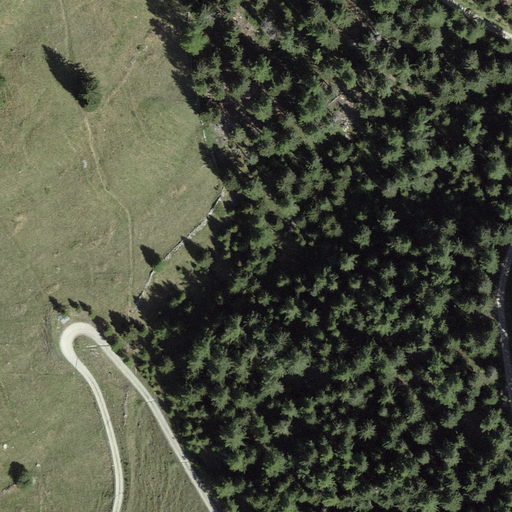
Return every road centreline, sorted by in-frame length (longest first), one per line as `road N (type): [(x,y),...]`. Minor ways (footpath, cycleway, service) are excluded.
road 1 (track): [(210,511),(143,391),(84,333),(67,339),(67,350),(94,386),(104,417),(116,461),(116,511)]
road 2 (track): [(511,253),(499,302),(511,387)]
